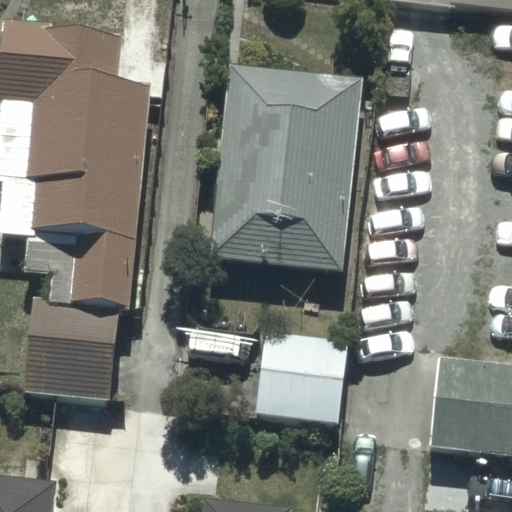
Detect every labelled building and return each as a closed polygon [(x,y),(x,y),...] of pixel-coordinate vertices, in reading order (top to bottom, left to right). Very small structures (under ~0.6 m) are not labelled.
[(127,35),(11,21),(1,106),(10,107),(1,186),(9,187),(3,238),(31,242),(27,276),(60,280),(57,300),(37,298),(27,390),(118,400),(128,309),(134,309),(158,86),(123,82),(127,35)] [(366,81),(233,67),(213,264),(346,278),(366,81)] [(347,342),(267,335),(260,415),(340,422),(347,342)] [(511,368),(439,361),(430,448),(511,456),(511,368)] [(58,511),(62,483),(0,476),(0,511),(297,511),(298,509),(208,501),(207,511),(58,511)]
